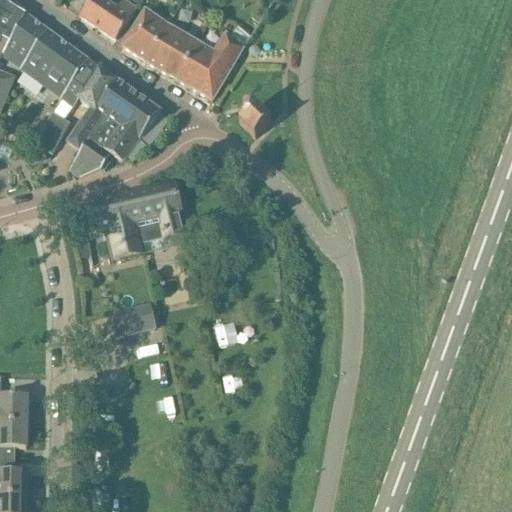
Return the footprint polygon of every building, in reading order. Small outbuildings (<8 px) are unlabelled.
[(0,0),(0,64),(0,63),(5,56),(22,23),(25,19),(27,16),(1,0),(0,0)] [(117,11),(100,0),(92,0),(79,20),(116,45),(131,22),(138,11),(123,1),(117,11)] [(147,68),(170,30),(146,15),(122,51),(146,67),(147,68)] [(77,102),(98,72),(25,19),(22,23),(5,56),(28,72),(77,107),(80,104),(77,102)] [(177,85),(200,48),(170,30),(147,68),(177,85)] [(215,57),(200,48),(177,85),(212,105),(243,53),(227,39),(215,57)] [(68,147),(80,155),(78,158),(69,173),(89,142),(104,119),(98,114),(116,85),(98,72),(77,102),(80,104),(92,112),(78,133),(68,147)] [(0,114),(13,82),(0,76),(0,114)] [(104,119),(89,142),(109,157),(122,166),(125,164),(140,144),(161,116),(116,84),(116,85),(98,114),(104,119)] [(271,126),(255,110),(239,126),(255,142),(271,126)] [(71,128),(54,117),(35,148),(52,158),(55,153),(71,128)] [(89,142),(69,173),(80,181),(106,172),(112,163),(107,160),(109,157),(89,142)] [(181,216),(174,186),(91,205),(98,234),(104,233),(111,264),(146,256),(144,247),(164,242),(183,237),(178,217),(181,216)] [(148,334),(142,311),(111,318),(116,341),(148,334)] [(105,396),(155,400),(158,364),(108,360),(105,396)] [(155,400),(217,404),(220,368),(158,364),(155,400)] [(0,425),(26,427),(27,401),(15,401),(15,399),(11,399),(11,401),(1,400),(1,396),(0,396),(0,425)] [(0,451),(26,452),(26,427),(0,425),(0,451)] [(232,439),(220,442),(223,459),(235,456),(232,439)] [(205,450),(187,455),(195,485),(213,480),(205,450)] [(0,501),(25,502),(25,493),(29,493),(30,477),(25,477),(25,476),(0,475),(0,501)] [(25,502),(0,501),(0,511),(28,511),(29,509),(25,509),(25,502)]
